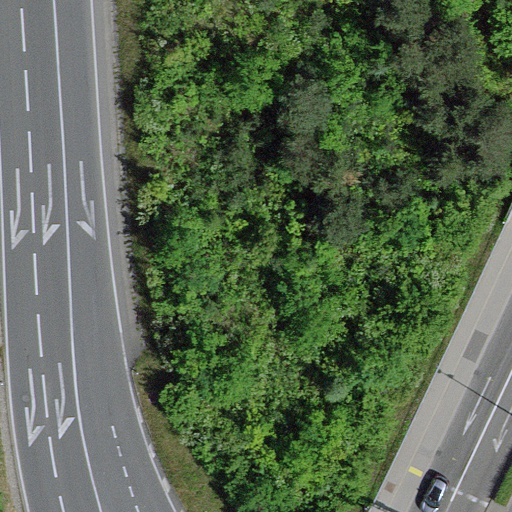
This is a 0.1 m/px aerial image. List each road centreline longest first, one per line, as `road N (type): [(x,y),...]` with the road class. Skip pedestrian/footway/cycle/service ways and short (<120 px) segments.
road 1 (motorway): [(48,0),(76,422)]
road 2 (primary): [(511,371),(444,511)]
